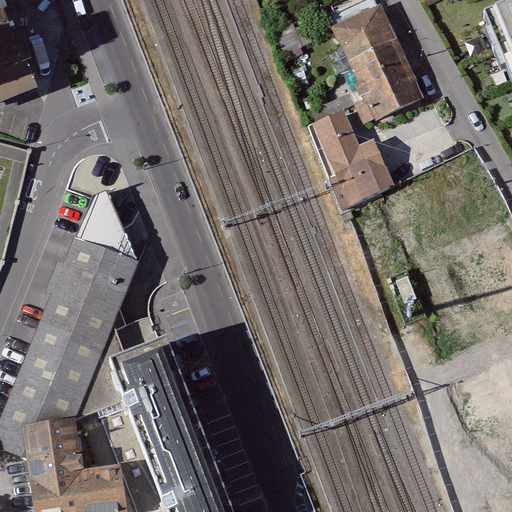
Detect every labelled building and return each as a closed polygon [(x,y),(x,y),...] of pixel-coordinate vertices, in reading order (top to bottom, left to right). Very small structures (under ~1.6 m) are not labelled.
[(0,0),(0,80),(28,69),(33,68),(7,0),(0,0)] [(511,84),(511,3),(481,17),(509,86),(511,84)] [(332,28),(339,43),(387,20),(380,5),(332,28)] [(339,43),(348,62),(397,40),(387,20),(339,43)] [(348,62),(354,75),(402,52),(397,40),(348,62)] [(354,75),(360,88),(408,65),(402,52),(354,75)] [(425,100),(408,65),(360,88),(361,89),(367,101),(376,122),(425,100)] [(28,69),(0,80),(0,110),(38,95),(28,69)] [(314,125),(341,113),(367,101),(361,89),(304,115),(309,127),(314,125)] [(391,186),(373,143),(357,150),(341,113),(314,125),(337,178),(331,180),(342,207),(391,186)] [(76,240),(138,265),(108,193),(94,198),(76,240)] [(138,265),(76,240),(0,424),(0,452),(24,463),(21,429),(73,422),(138,265)] [(478,312),(511,298),(511,240),(458,262),(478,312)] [(140,460),(196,439),(165,345),(158,348),(147,319),(114,332),(124,360),(109,366),(140,460)] [(511,360),(448,380),(467,441),(511,426),(511,360)] [(81,475),(73,422),(21,429),(24,463),(31,511),(123,511),(118,469),(81,475)] [(226,511),(196,439),(140,460),(162,511),(226,511)] [(500,511),(511,511),(511,495),(496,500),(500,511)]
